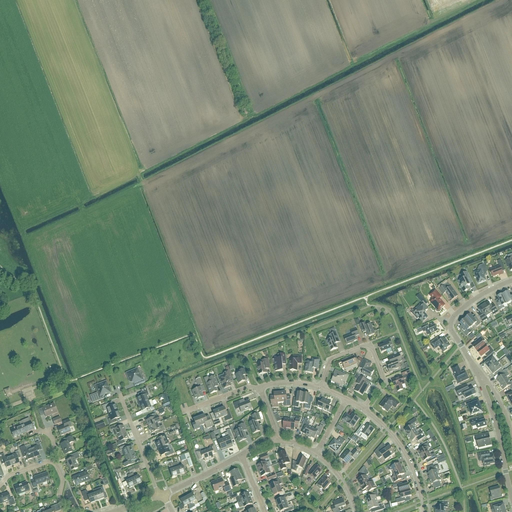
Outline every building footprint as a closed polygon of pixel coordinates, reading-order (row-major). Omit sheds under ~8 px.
[(490,270),(493,277),(499,275),(499,276),(503,274),(501,269),(504,268),(501,260),(497,262),(499,266),(490,270)] [(484,264),(483,265),(479,267),(477,272),(474,273),(475,276),(474,278),(476,279),(478,284),(486,281),(483,275),(484,274),(487,272),(484,264)] [(468,287),(470,286),(469,284),(472,283),(467,272),(460,276),(462,280),(459,282),(461,287),(460,287),(463,293),(469,289),(468,287)] [(445,293),(451,301),(458,296),(451,287),(447,290),(445,286),(439,290),(443,295),(445,293)] [(430,303),(436,309),(436,310),(436,311),(436,312),(437,312),(438,313),(439,313),(440,313),(440,312),(441,311),(441,310),(441,309),(445,306),(439,299),(442,297),(435,290),(429,296),(433,300),(430,303)] [(508,292),(503,295),(507,304),(511,303),(511,304),(511,296),(510,297),(508,292)] [(507,304),(503,295),(498,297),(500,302),(497,303),(500,311),(504,309),(503,306),(507,304)] [(419,318),(423,322),(428,318),(425,315),(426,314),(425,313),(428,310),(422,303),(411,313),(417,320),(419,318)] [(486,304),(483,306),(489,315),(492,313),(493,315),(498,312),(493,304),(490,306),(488,303),(486,304)] [(489,315),(483,306),(480,308),(478,310),(480,313),(477,314),(482,322),(487,319),(486,317),(489,315)] [(470,315),(465,320),(472,327),(474,325),(477,328),(481,324),(477,318),(474,320),(470,315)] [(472,327),(465,320),(460,324),(464,329),(462,331),(467,337),(471,332),(469,330),(472,327)] [(366,331),(368,337),(375,334),(371,324),(367,326),(366,323),(360,325),(362,332),(366,331)] [(426,332),(428,336),(437,331),(434,325),(429,327),(428,325),(421,327),(423,333),(426,332)] [(351,331),(352,335),(344,338),(347,345),(351,343),(357,341),(355,337),(359,335),(356,329),(351,331)] [(336,333),(333,334),(329,336),(331,340),(327,342),(331,351),(338,349),(335,342),(339,341),(336,333)] [(473,347),(477,353),(485,346),(483,343),(485,341),(481,337),(476,341),(477,344),(473,347)] [(446,349),(450,346),(445,338),(439,343),(436,340),(430,344),(434,350),(439,347),(443,353),(447,350),(446,349)] [(379,347),(382,353),(391,349),(390,346),(392,345),(390,340),(383,343),(384,346),(379,347)] [(488,357),(491,355),(494,352),(490,348),(488,349),(485,346),(477,353),(481,358),(486,354),(488,357)] [(273,360),(273,365),(275,364),(276,372),(283,371),(283,365),(287,365),(286,355),(278,355),(278,359),(273,360)] [(387,368),(389,373),(394,371),(394,370),(400,368),(398,363),(402,362),(399,355),(391,358),(393,362),(387,364),(388,368),(387,368)] [(485,364),(489,370),(497,363),(491,355),(488,357),(485,360),(487,362),(485,364)] [(290,371),(291,371),(292,372),(293,372),(294,371),(297,371),(297,364),(302,364),(302,357),(293,357),(293,360),(290,360),(289,365),(290,365),(290,371)] [(342,361),(345,369),(357,365),(354,357),(342,361)] [(306,366),(305,372),(313,374),(314,367),(318,368),(320,360),(313,359),(312,363),(306,362),(305,366),(306,366)] [(262,361),(262,364),(257,365),(257,370),(258,369),(259,375),(267,373),(266,367),(270,367),(268,360),(262,361)] [(362,374),(370,378),(374,371),(369,369),(372,364),(364,360),(360,369),(363,370),(362,374)] [(497,375),(500,374),(503,371),(497,363),(489,370),(493,375),(495,373),(497,375)] [(454,377),(458,385),(469,379),(465,372),(460,374),(459,372),(461,372),(458,366),(451,369),(455,376),(454,377)] [(137,369),(126,374),(129,382),(131,381),(133,382),(135,387),(145,383),(143,378),(143,379),(141,380),(139,374),(137,369)] [(238,371),(239,374),(235,375),(238,384),(245,381),(243,376),(246,375),(244,369),(238,371)] [(497,380),(500,385),(508,380),(506,378),(509,376),(506,370),(500,374),(502,377),(497,380)] [(229,383),(232,382),(231,378),(229,372),(223,374),(225,378),(220,380),(223,389),(231,387),(229,383)] [(332,380),(341,384),(342,381),(345,382),(347,376),(340,373),(339,376),(335,374),(332,380)] [(210,383),(206,384),(210,395),(217,392),(214,384),(217,384),(214,377),(208,379),(210,383)] [(358,387),(355,392),(362,396),(366,390),(367,390),(369,387),(364,384),(367,380),(361,377),(356,384),(358,385),(358,387)] [(396,388),(398,392),(403,390),(402,385),(405,384),(402,377),(392,381),(395,388),(396,388)] [(509,387),(511,390),(511,389),(511,381),(510,383),(508,380),(500,385),(503,390),(509,387)] [(89,396),(92,404),(104,399),(102,395),(103,395),(104,395),(105,393),(108,394),(110,393),(106,382),(96,386),(97,390),(96,390),(97,393),(89,396)] [(463,395),(465,399),(475,394),(472,388),(469,390),(467,385),(456,390),(459,397),(463,395)] [(137,399),(139,405),(148,401),(146,397),(149,396),(146,388),(140,391),(141,393),(137,395),(139,398),(137,399)] [(197,398),(198,399),(203,397),(200,388),(192,391),(195,399),(197,398)] [(281,403),(280,393),(274,394),(275,399),(271,399),(271,406),(272,406),(272,408),(278,408),(278,404),(281,403)] [(286,393),(280,393),(281,403),(284,403),(285,407),(291,407),(291,404),(290,396),(286,396),(286,393)] [(299,403),(302,404),(304,394),(298,393),(297,401),(294,400),(293,407),(299,408),(299,403)] [(304,394),(302,404),(305,404),(304,409),(310,410),(312,401),(313,401),(313,399),(312,397),(309,397),(310,395),(304,394)] [(380,406),(387,413),(392,406),(395,409),(400,404),(392,397),(389,400),(386,398),(380,406)] [(314,406),(323,410),(327,401),(322,399),(321,403),(317,401),(314,406)] [(148,401),(139,405),(142,411),(146,410),(147,413),(154,410),(153,407),(153,405),(151,400),(148,401)] [(239,409),(241,413),(251,409),(248,401),(241,404),(240,401),(233,404),(236,410),(239,409)] [(327,401),(323,410),(331,414),(334,408),(330,406),(331,403),(327,401)] [(468,406),(471,416),(478,413),(479,414),(483,413),(481,408),(480,408),(478,402),(468,406)] [(107,411),(109,415),(118,412),(115,405),(113,406),(112,403),(102,407),(104,412),(107,411)] [(49,416),(50,418),(52,417),(52,415),(58,413),(54,404),(42,409),(46,418),(49,416)] [(223,407),(218,409),(221,418),(224,417),(226,422),(232,419),(229,413),(226,414),(223,407)] [(221,418),(218,409),(212,411),(215,418),(212,419),(214,426),(220,424),(219,419),(221,418)] [(118,412),(109,415),(110,419),(108,420),(110,425),(117,422),(116,419),(120,418),(118,412)] [(146,421),(149,427),(158,424),(160,423),(157,416),(156,414),(149,416),(150,419),(146,421)] [(204,414),(198,417),(202,426),(204,425),(206,429),(212,427),(210,421),(207,422),(204,414)] [(256,422),(260,421),(257,414),(251,416),(253,421),(249,423),(253,434),(260,431),(256,422)] [(283,429),(288,430),(290,420),(280,418),(278,414),(274,415),(277,423),(281,421),(284,422),(283,429)] [(347,423),(353,428),(359,419),(353,414),(351,417),(346,414),(342,420),(347,423)] [(195,425),(192,426),(194,431),(200,429),(199,427),(202,426),(198,417),(193,419),(195,425)] [(290,420),(288,430),(294,431),(295,425),(299,426),(301,418),(293,417),(293,420),(290,420)] [(52,421),(55,426),(62,423),(59,418),(52,421)] [(486,425),(487,425),(486,423),(485,422),(485,421),(479,422),(478,418),(470,421),(472,427),(477,426),(478,430),(487,427),(486,425)] [(26,431),(33,428),(29,419),(22,422),(23,425),(10,430),(14,438),(27,433),(26,431)] [(306,436),(308,437),(312,428),(309,427),(310,424),(308,422),(309,420),(305,419),(303,425),(306,427),(303,434),(306,435),(306,436)] [(405,431),(408,436),(417,431),(414,427),(419,424),(415,419),(408,424),(410,427),(405,431)] [(69,428),(72,427),(69,420),(63,423),(64,427),(58,429),(61,437),(71,432),(69,428)] [(158,424),(149,427),(151,434),(155,432),(157,435),(165,431),(162,426),(159,427),(158,424)] [(234,431),(239,442),(246,440),(243,432),(246,431),(244,424),(238,426),(239,429),(234,431)] [(114,437),(117,436),(126,433),(123,426),(119,428),(118,425),(113,427),(113,428),(111,429),(114,437)] [(355,435),(360,438),(363,435),(368,438),(374,430),(367,425),(363,430),(360,428),(355,435)] [(312,428),(308,437),(311,438),(314,439),(318,432),(321,433),(324,427),(320,426),(319,428),(317,427),(316,430),(312,428)] [(226,439),(223,440),(227,449),(232,447),(229,440),(233,438),(229,430),(226,431),(227,433),(224,434),(226,439)] [(417,431),(408,436),(412,442),(417,438),(419,441),(425,438),(422,432),(419,434),(417,431)] [(117,436),(119,442),(117,443),(118,446),(125,443),(124,441),(128,439),(126,433),(117,436)] [(476,436),(479,449),(491,446),(488,433),(476,436)] [(155,443),(158,450),(167,446),(164,440),(166,439),(165,436),(158,439),(160,442),(155,443)] [(61,445),(65,455),(72,452),(69,445),(74,442),(72,437),(66,440),(67,443),(61,445)] [(227,449),(223,440),(220,441),(219,437),(216,438),(221,451),(227,449)] [(329,447),(336,453),(338,451),(340,450),(339,449),(342,445),(341,445),(342,443),(343,444),(345,441),(340,438),(337,442),(334,440),(329,447)] [(37,447),(31,449),(34,458),(41,456),(39,451),(42,450),(39,442),(36,443),(37,447)] [(418,452),(420,457),(430,452),(428,449),(430,448),(428,443),(422,446),(423,449),(418,452)] [(123,451),(125,457),(134,454),(131,447),(127,449),(126,446),(119,449),(121,452),(123,451)] [(167,446),(158,450),(161,456),(165,455),(166,457),(174,454),(172,449),(169,450),(167,446)] [(210,449),(205,451),(209,461),(214,459),(212,455),(216,454),(213,446),(209,447),(210,449)] [(374,453),(378,459),(383,456),(385,461),(395,454),(392,451),(393,451),(392,450),(389,447),(382,452),(379,448),(374,453)] [(34,458),(31,449),(26,450),(25,448),(20,450),(23,457),(26,456),(28,461),(34,458)] [(341,459),(347,464),(352,458),(355,460),(360,455),(355,450),(352,454),(350,454),(347,451),(341,459)] [(16,454),(9,457),(13,466),(19,464),(18,459),(21,458),(18,451),(15,453),(16,454)] [(209,461),(205,451),(201,453),(200,451),(196,452),(199,460),(203,459),(205,462),(209,461)] [(279,464),(281,471),(286,469),(285,465),(290,463),(288,458),(285,452),(278,454),(281,463),(279,464)] [(430,452),(420,457),(423,462),(428,460),(430,462),(437,459),(434,454),(431,455),(430,452)] [(483,461),(484,467),(490,466),(490,465),(495,464),(493,455),(489,456),(489,452),(478,454),(479,462),(483,461)] [(71,456),(72,459),(66,461),(71,471),(78,468),(75,461),(80,459),(78,453),(71,456)] [(184,462),(192,459),(190,453),(182,456),(184,462)] [(13,466),(9,457),(5,458),(3,454),(0,455),(0,459),(2,465),(5,464),(7,468),(13,466)] [(134,454),(125,457),(128,463),(124,465),(125,468),(135,464),(134,461),(137,460),(134,454)] [(257,466),(259,471),(268,468),(265,460),(269,459),(267,455),(260,458),(261,462),(262,461),(263,464),(257,466)] [(292,470),(296,472),(298,467),(303,469),(307,460),(300,457),(297,463),(293,461),(292,470)] [(177,463),(174,464),(178,476),(185,474),(183,467),(178,468),(178,466),(179,466),(177,463)] [(178,476),(174,464),(171,465),(172,468),(173,468),(174,469),(169,471),(172,478),(178,476)] [(391,470),(392,474),(402,469),(399,464),(394,466),(393,464),(386,467),(388,471),(391,470)] [(309,475),(314,480),(322,471),(316,466),(309,475)] [(439,476),(438,472),(440,471),(438,466),(434,468),(433,466),(427,468),(429,473),(427,474),(429,479),(439,476)] [(357,480),(360,486),(369,481),(364,472),(367,469),(364,467),(359,473),(362,475),(363,478),(357,480)] [(268,468),(259,471),(261,477),(267,475),(268,477),(269,481),(276,478),(275,475),(272,476),(268,468)] [(402,469),(392,474),(394,477),(391,478),(394,483),(401,480),(400,477),(404,474),(402,469)] [(232,479),(230,480),(232,488),(239,485),(237,482),(242,480),(240,475),(237,470),(230,473),(232,479)] [(72,478),(76,486),(90,481),(86,472),(72,478)] [(35,481),(31,482),(34,488),(37,487),(37,486),(46,482),(47,485),(51,483),(47,473),(34,478),(35,481)] [(133,473),(130,475),(136,486),(142,483),(139,476),(134,478),(133,477),(134,476),(133,473)] [(130,475),(127,476),(129,479),(130,479),(130,480),(126,482),(129,489),(136,486),(130,475)] [(331,484),(327,481),(328,479),(325,476),(316,486),(320,490),(322,489),(325,491),(331,484)] [(439,476),(429,479),(431,485),(433,484),(435,489),(441,487),(439,482),(441,481),(439,476)] [(211,483),(214,492),(223,489),(225,493),(230,491),(227,484),(224,485),(221,479),(211,483)] [(270,486),(272,491),(280,488),(279,485),(283,484),(280,479),(275,481),(276,484),(270,486)] [(369,481),(360,486),(362,491),(367,488),(369,492),(376,488),(373,482),(370,484),(369,481)] [(25,492),(26,496),(33,493),(29,484),(26,485),(25,483),(15,486),(18,495),(25,492)] [(399,491),(400,493),(410,490),(408,484),(401,487),(400,484),(392,486),(393,489),(398,488),(398,491),(399,491)] [(94,492),(97,501),(104,499),(103,495),(105,494),(103,487),(100,489),(93,491),(94,492)] [(280,488),(272,491),(274,496),(279,494),(280,497),(286,495),(283,489),(281,490),(280,488)] [(490,496),(491,500),(502,497),(499,488),(490,490),(491,496),(490,496)] [(410,490),(400,493),(401,496),(400,496),(401,499),(396,500),(397,504),(405,502),(404,498),(411,496),(410,490)] [(97,501),(94,492),(88,494),(87,491),(81,493),(85,502),(89,500),(90,504),(97,501)] [(366,499),(367,505),(377,502),(376,498),(379,497),(377,492),(370,494),(371,497),(366,499)] [(8,502),(10,507),(16,505),(13,498),(10,499),(8,493),(0,496),(0,504),(0,505),(8,502)] [(239,497),(241,502),(250,499),(248,493),(239,497)] [(192,494),(186,497),(192,508),(195,507),(193,504),(193,505),(192,503),(196,501),(192,494)] [(188,507),(189,510),(192,508),(186,497),(180,501),(184,507),(188,505),(189,507),(188,507)] [(276,502),(278,507),(288,503),(287,501),(289,500),(288,497),(276,502)] [(239,511),(243,511),(242,508),(252,504),(250,499),(241,502),(237,504),(239,509),(236,511),(239,511)] [(331,508),(332,511),(339,511),(338,509),(345,506),(343,499),(333,503),(335,507),(331,508)] [(377,502),(367,505),(369,510),(374,509),(374,511),(376,511),(385,509),(384,506),(379,507),(377,502)] [(288,503),(278,507),(280,511),(281,511),(290,509),(291,511),(294,510),(293,507),(292,508),(291,505),(289,506),(288,503)] [(435,508),(435,511),(445,511),(446,508),(448,508),(448,503),(439,503),(439,508),(435,508)] [(494,510),(495,511),(500,511),(505,511),(504,505),(498,506),(497,503),(490,505),(492,511),(494,510)]
